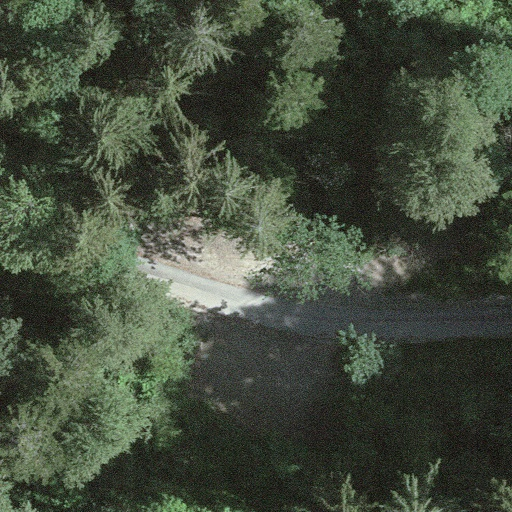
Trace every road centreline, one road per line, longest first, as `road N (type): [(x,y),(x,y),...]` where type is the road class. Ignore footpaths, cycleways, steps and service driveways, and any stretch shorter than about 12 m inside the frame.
road 1 (unclassified): [(0,224),(136,246),(193,268),(295,330),(511,323)]
road 2 (track): [(352,326),(511,215)]
